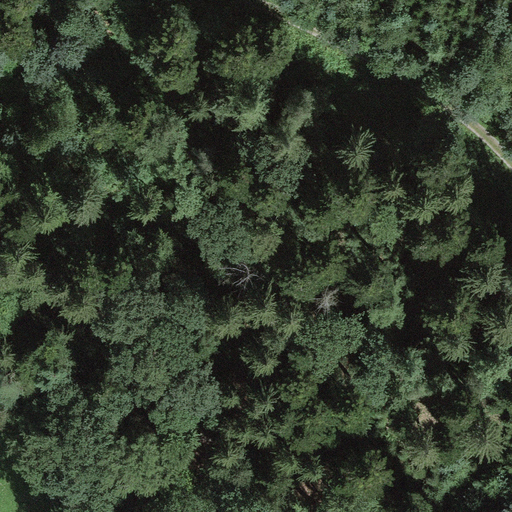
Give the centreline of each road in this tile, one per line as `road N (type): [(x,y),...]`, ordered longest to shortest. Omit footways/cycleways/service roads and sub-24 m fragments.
road 1 (track): [(0,226),(104,239),(212,343),(294,511)]
road 2 (track): [(511,165),(409,69),(262,0)]
